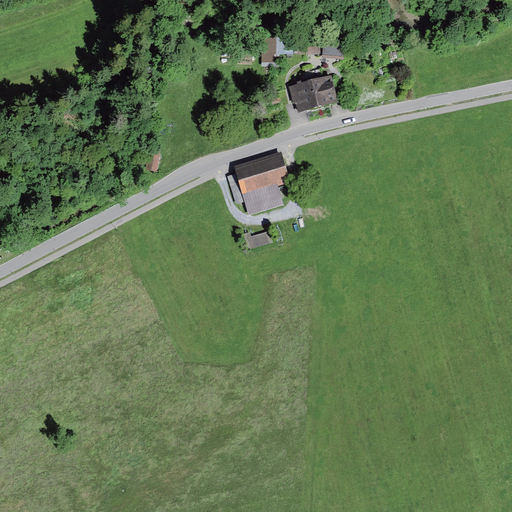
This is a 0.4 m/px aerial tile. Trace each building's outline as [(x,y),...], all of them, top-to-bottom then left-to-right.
[(262,40),(262,64),(274,64),(274,55),(294,55),(294,36),(276,36),(276,40),(262,40)] [(346,44),(324,43),(323,59),(345,60),(346,44)] [(309,72),(319,110),(338,105),(331,78),(324,80),(321,69),(309,72)] [(304,85),(291,89),(297,116),(319,110),(309,72),(302,75),(304,85)] [(161,152),(151,150),(147,173),(157,175),(161,152)] [(282,157),(234,171),(235,177),(230,179),(237,206),(245,203),(249,217),(285,207),(279,185),(289,182),(282,157)] [(250,233),(244,235),(248,250),(272,243),(269,232),(251,237),(250,233)]
